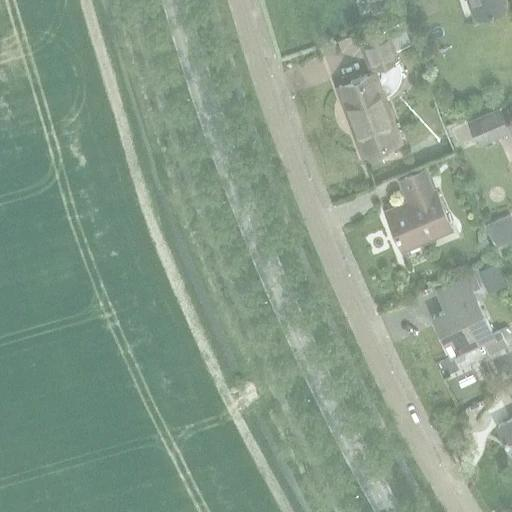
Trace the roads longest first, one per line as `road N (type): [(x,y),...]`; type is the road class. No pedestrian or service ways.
road 1 (residential): [(459,511),(305,197),(235,0)]
road 2 (tertiary): [(388,511),(261,249),(174,0)]
